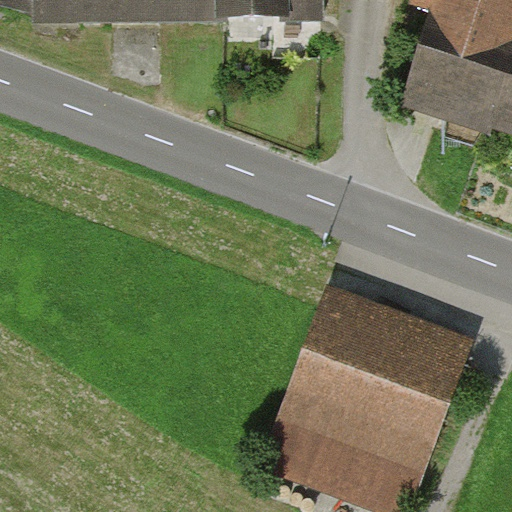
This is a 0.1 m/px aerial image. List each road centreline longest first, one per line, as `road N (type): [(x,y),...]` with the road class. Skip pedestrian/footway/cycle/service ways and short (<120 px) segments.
road 1 (tertiary): [(511,271),(0,82)]
road 2 (track): [(384,224),(371,117),(376,0)]
